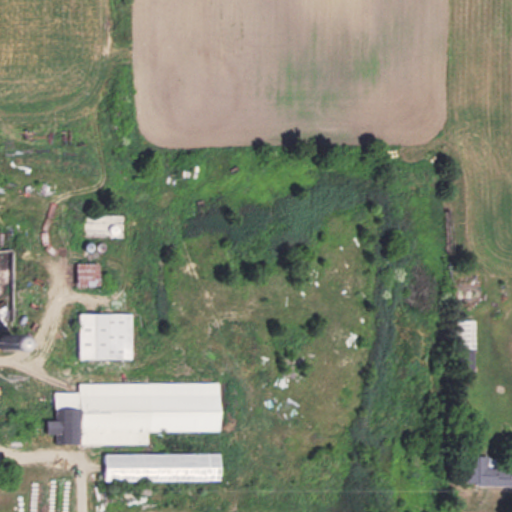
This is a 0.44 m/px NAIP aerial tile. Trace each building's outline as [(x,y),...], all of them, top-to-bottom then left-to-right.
[(0,249),(0,325),(13,325),(13,249),(0,249)] [(78,261),(78,284),(101,284),(101,261),(78,261)] [(80,310),(80,357),(133,357),(133,310),(80,310)] [(221,429),(221,380),(78,380),(78,390),(55,390),(55,417),(49,417),(49,442),(150,441),(150,429),(221,429)] [(222,450),(106,450),(106,478),(222,478),(222,450)] [(511,485),(511,466),(496,466),(496,454),(467,454),(467,485),(511,485)]
